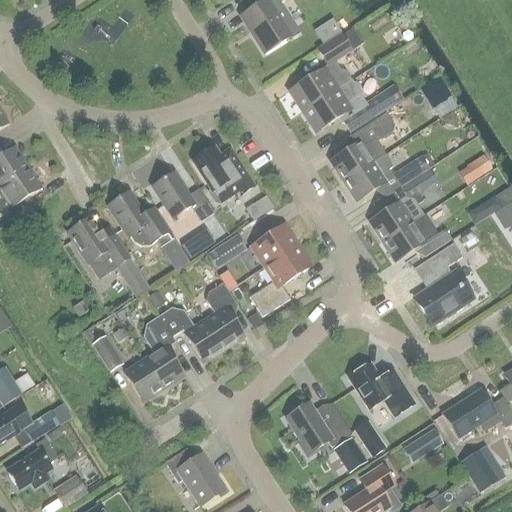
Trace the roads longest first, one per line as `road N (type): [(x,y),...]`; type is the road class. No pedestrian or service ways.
road 1 (residential): [(338,312),(350,287),(347,258),(250,110),(221,100)]
road 2 (residential): [(221,100),(138,121),(88,117),(42,99),(0,48)]
road 3 (residential): [(281,511),(244,454),(242,413),(338,312)]
road 4 (residential): [(338,312),(427,355),(448,351),(511,311)]
